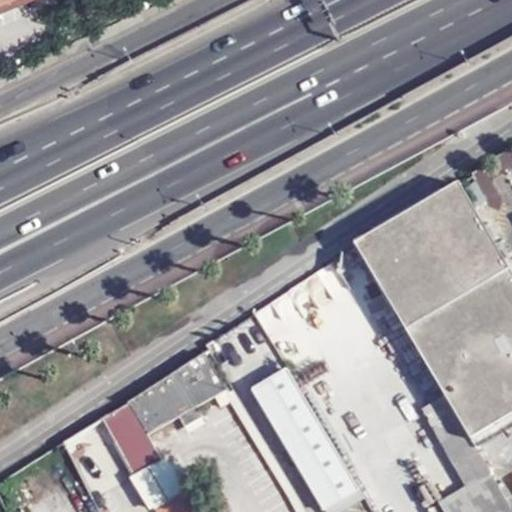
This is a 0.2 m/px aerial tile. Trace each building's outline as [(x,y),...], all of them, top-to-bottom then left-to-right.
[(511,146),(459,185),(511,274),(511,146)] [(471,442),(475,440),(511,417),(511,274),(459,185),(356,247),(359,251),(444,396),(471,442)] [(195,406),(225,390),(205,356),(132,399),(149,431),(150,433),(178,417),(184,428),(201,418),(195,406)] [(323,511),(359,491),(286,370),(251,390),(322,511),(323,511)] [(511,511),(471,442),(444,396),(422,409),(466,488),(441,502),(442,505),(446,511),(511,511)] [(127,405),(145,436),(150,433),(149,431),(132,399),(125,402),(127,405)] [(135,476),(149,468),(160,461),(145,436),(127,405),(103,419),(135,476)] [(129,479),(148,511),(150,511),(155,509),(179,495),(183,493),(182,490),(174,476),(164,459),(149,468),(135,476),(129,479)] [(155,509),(156,511),(188,511),(179,495),(155,509)]
